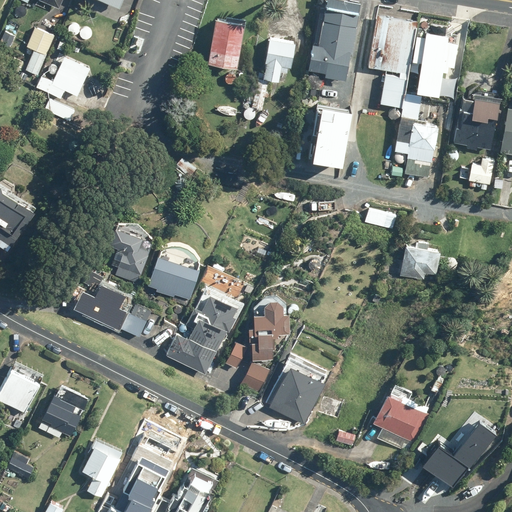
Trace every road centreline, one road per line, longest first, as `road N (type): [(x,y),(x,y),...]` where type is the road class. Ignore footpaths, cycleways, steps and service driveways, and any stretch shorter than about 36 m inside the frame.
road 1 (residential): [(511,216),(333,187),(161,142),(144,122),(142,92),(174,0)]
road 2 (residential): [(0,310),(342,485),(368,511)]
